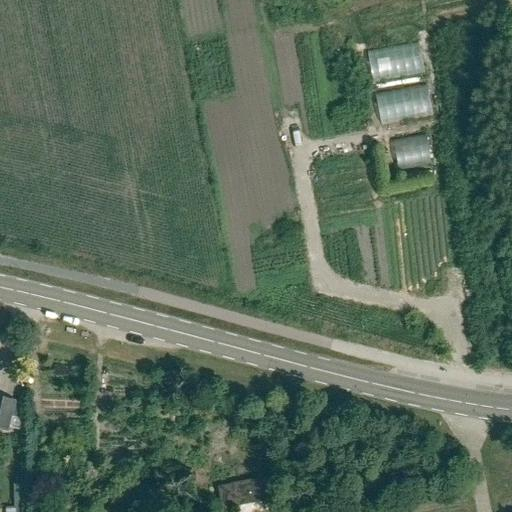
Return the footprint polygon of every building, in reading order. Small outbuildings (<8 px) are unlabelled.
[(366,84),(423,73),(416,41),(360,52),(366,84)] [(427,86),(370,91),(373,123),(429,118),(427,86)] [(392,170),(426,164),(421,135),(387,141),(392,170)] [(0,428),(9,431),(16,402),(0,398),(0,428)] [(261,483),(261,480),(231,485),(231,486),(219,488),(223,509),(265,501),(265,499),(277,497),(274,482),(261,483)]
